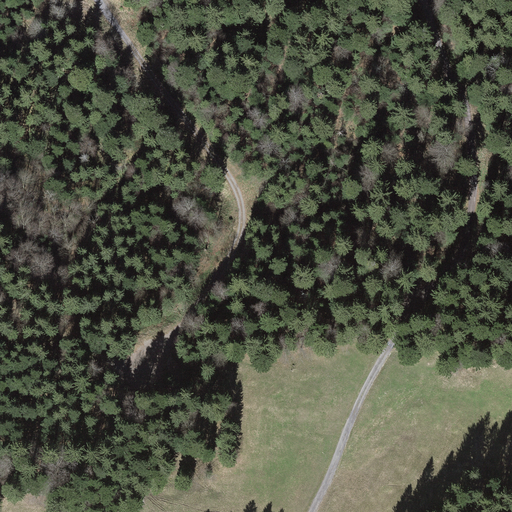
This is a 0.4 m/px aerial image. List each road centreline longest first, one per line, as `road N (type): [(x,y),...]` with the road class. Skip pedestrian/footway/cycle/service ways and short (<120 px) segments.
road 1 (track): [(0,292),(113,359),(166,339),(240,236),(243,202),(102,0)]
road 2 (track): [(311,511),(392,343),(456,265),(471,217),(468,102),(445,67),(424,0)]
